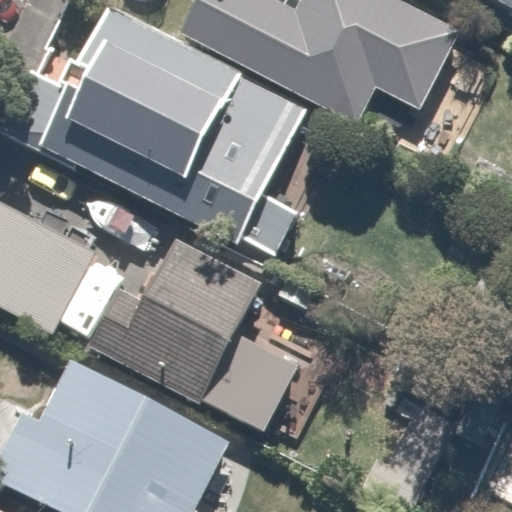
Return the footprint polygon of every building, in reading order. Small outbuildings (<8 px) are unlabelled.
[(263,0),(195,0),(176,40),(351,127),(368,94),(409,114),(450,31),(388,0),(302,0),(295,15),(263,0)] [(511,0),(467,0),(511,22),(511,0)] [(295,211),(263,195),(302,116),(98,14),(60,89),(13,66),(0,92),(0,137),(265,271),(295,211)] [(137,252),(0,173),(0,313),(77,357),(137,252)] [(172,237),(104,356),(259,445),(308,360),(259,331),(279,298),(172,237)] [(225,511),(250,466),(63,369),(32,427),(11,416),(0,437),(0,491),(40,511),(225,511)]
